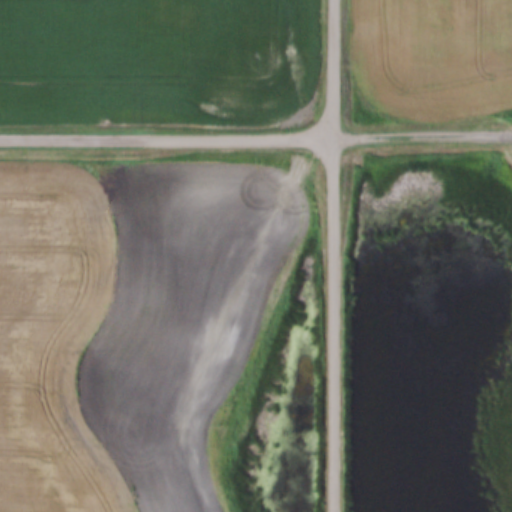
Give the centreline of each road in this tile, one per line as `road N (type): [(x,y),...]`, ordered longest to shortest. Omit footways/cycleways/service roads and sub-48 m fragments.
road 1 (residential): [(334,511),(335,0)]
road 2 (residential): [(0,138),(335,135)]
road 3 (track): [(335,135),(511,134)]
